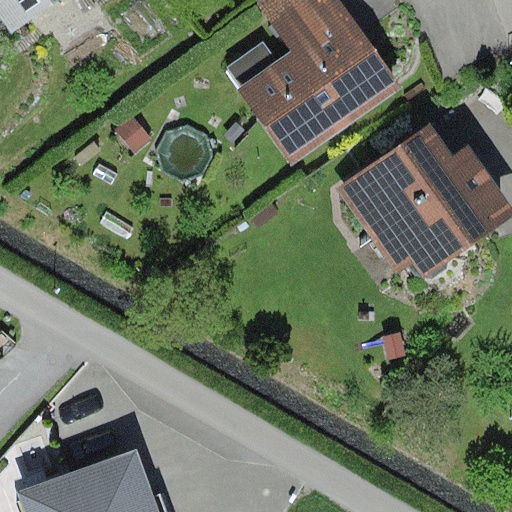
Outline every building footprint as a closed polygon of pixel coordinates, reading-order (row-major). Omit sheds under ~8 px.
[(0,0),(0,16),(8,29),(52,0),(0,0)] [(295,54),(239,93),(293,169),(404,90),(340,0),(268,0),(260,6),(295,54)] [(133,118),(117,130),(135,154),(151,141),(133,118)] [(432,126),(339,190),(398,276),(416,263),(426,277),(511,217),(511,207),(467,143),(451,154),(432,126)] [(251,220),(258,229),(279,215),(272,206),(251,220)] [(107,214),(101,224),(126,239),(132,229),(107,214)] [(401,334),(383,338),(387,360),(405,357),(401,334)] [(17,496),(23,511),(168,511),(164,496),(153,500),(136,453),(17,496)]
